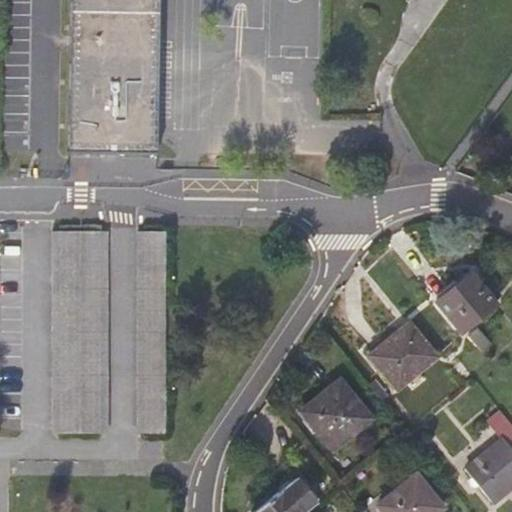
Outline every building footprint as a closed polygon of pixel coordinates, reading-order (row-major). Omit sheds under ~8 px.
[(158,0),(69,0),(67,152),(156,154),(158,0)] [(107,433),(107,231),(54,231),(53,433),(107,433)] [(137,231),(138,433),(165,433),(165,231),(137,231)] [(485,290),(476,279),(470,272),(447,291),(435,301),(461,333),(496,304),(485,290)] [(489,287),(480,275),(476,279),(485,290),(489,287)] [(435,356),(409,323),(369,355),(396,389),(407,379),(412,387),(422,378),(417,372),(435,356)] [(490,344),(477,328),(468,335),(480,351),(490,344)] [(471,376),(462,364),(454,370),(463,382),(471,376)] [(371,417),(340,380),(301,411),(331,449),(371,417)] [(511,424),(498,408),(486,417),(501,436),(504,440),(466,470),(472,478),(478,485),(492,502),(511,486),(511,424)] [(437,511),(443,507),(416,475),(378,506),(382,511),(437,511)] [(304,511),(313,506),(289,476),(247,509),(249,511),(304,511)] [(478,485),(472,478),(470,480),(470,483),(472,487),(475,487),(478,485)]
